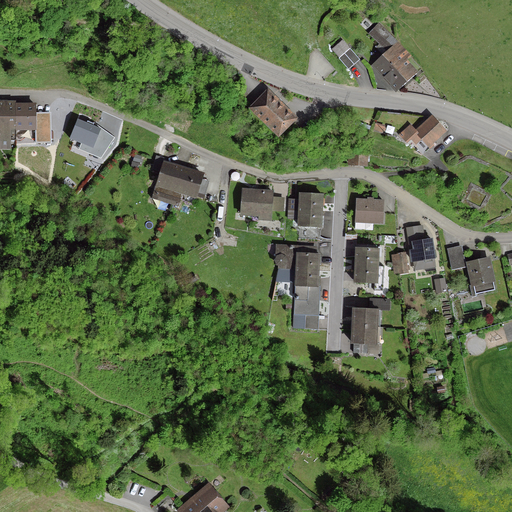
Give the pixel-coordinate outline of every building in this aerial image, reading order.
[(404,61),(408,57),(377,24),(369,33),(387,51),(372,65),(396,91),(416,74),(404,61)] [(339,57),(338,59),(347,70),(359,60),(349,49),(348,50),(342,42),(333,50),(339,57)] [(293,119),(266,92),(250,108),(278,135),(293,119)] [(14,108),(15,128),(35,129),(35,106),(14,106),(14,108)] [(15,140),(15,128),(14,108),(0,108),(0,147),(8,148),(8,140),(15,140)] [(414,144),(420,138),(427,146),(444,131),(432,117),(415,132),(409,126),(399,135),(405,142),(410,138),(414,144)] [(77,120),(69,139),(93,149),(101,129),(77,120)] [(365,155),(350,154),(350,165),(365,166),(365,155)] [(197,193),(202,176),(161,163),(151,199),(158,201),(159,197),(172,200),(170,205),(177,207),(180,198),(174,196),(176,191),(195,197),(197,193)] [(272,193),(241,190),(240,214),(270,216),(270,211),(281,211),(281,198),(271,198),(272,193)] [(299,200),(288,200),(288,210),(320,211),(321,195),(299,194),(299,200)] [(383,202),(356,201),(354,222),(382,223),(383,202)] [(319,227),(320,211),(288,210),(287,219),(298,219),(298,226),(319,227)] [(404,210),(396,210),(396,222),(404,224),(404,210)] [(433,258),(430,240),(412,242),(414,250),(410,251),(412,262),(433,258)] [(318,255),(313,254),(314,248),(277,246),(277,257),(275,259),(274,261),(275,263),(276,265),(278,266),(279,266),(279,269),(296,270),(317,271),(318,255)] [(377,249),(355,248),(355,265),(376,266),(377,249)] [(396,255),(398,266),(399,273),(406,272),(404,254),(396,255)] [(451,271),(465,267),(463,258),(449,261),(451,271)] [(494,290),(487,260),(468,264),(474,295),(494,290)] [(352,269),(354,269),(354,283),(376,284),(376,266),(355,265),(352,265),(352,269)] [(316,286),(317,271),(296,270),(295,286),(294,286),(292,328),(317,330),(319,286),(316,286)] [(369,309),(353,309),(352,326),(375,327),(376,310),(374,310),(374,301),(370,300),(369,309)] [(375,345),(375,327),(352,326),(351,344),(353,344),(352,353),(367,354),(368,344),(375,345)] [(207,485),(178,510),(180,511),(220,511),(226,507),(207,485)]
